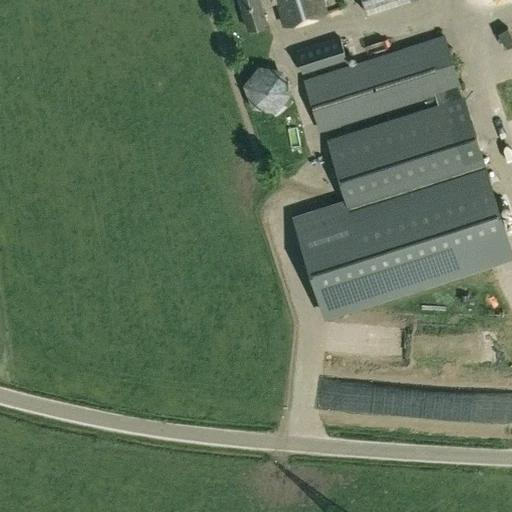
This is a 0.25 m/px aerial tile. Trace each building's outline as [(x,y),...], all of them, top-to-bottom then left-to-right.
[(326,13),(322,0),(239,0),(248,28),(266,23),(262,6),(276,2),(283,25),(326,13)] [(360,0),(364,12),(387,5),(404,0),(360,0)] [(503,44),(511,39),(511,35),(508,28),(497,33),(503,44)] [(320,131),(435,95),(438,103),(326,139),(351,219),(339,223),(334,206),(293,219),(323,312),(511,252),(511,246),(464,95),(463,95),(460,86),(461,85),(444,34),(304,79),(320,131)] [(340,37),(296,51),(303,73),(347,59),(340,37)] [(253,102),(292,94),(284,58),(245,67),(253,102)]
